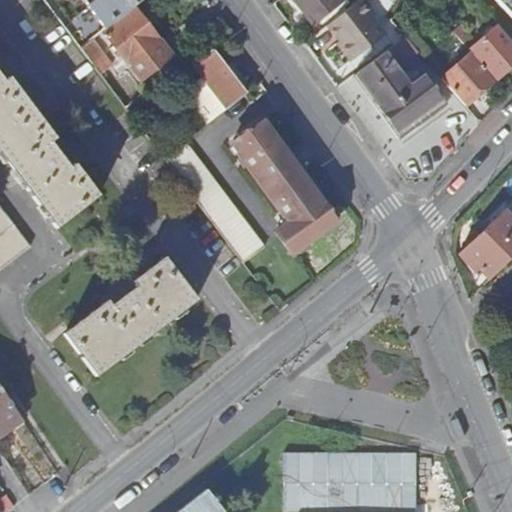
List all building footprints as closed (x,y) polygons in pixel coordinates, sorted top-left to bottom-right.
[(295,0),(313,23),(323,15),(323,14),(341,0),(295,0)] [(374,15),(361,0),(359,0),(327,26),(339,41),(335,44),(350,62),(384,35),(370,18),(374,15)] [(511,0),(493,0),(511,19),(511,0)] [(133,10),(103,34),(112,46),(109,49),(113,53),(116,51),(138,79),(170,56),(133,10)] [(511,47),(496,29),(471,50),(496,80),(511,65),(511,47)] [(410,88),(396,69),(418,53),(404,38),(356,75),(398,131),(440,100),(424,78),(410,88)] [(110,65),(90,40),(79,49),(99,74),(110,65)] [(0,156),(54,228),(97,195),(75,166),(80,162),(85,146),(63,138),(58,133),(53,137),(9,79),(15,75),(20,59),(0,52),(0,156)] [(243,96),(211,52),(193,66),(226,110),(243,96)] [(494,81),(471,53),(441,80),(464,107),(494,81)] [(146,102),(141,95),(129,105),(135,111),(146,102)] [(135,111),(129,105),(125,109),(130,116),(135,111)] [(262,121),(231,144),(288,222),(275,232),(291,254),(336,222),(262,121)] [(262,247),(183,142),(162,159),(241,263),(262,247)] [(0,210),(0,268),(28,248),(0,210)] [(511,218),(504,211),(458,257),(474,273),(477,269),(488,281),(511,256),(511,218)] [(105,304),(63,336),(95,377),(194,301),(162,260),(133,281),(129,276),(114,271),(105,295),(101,298),(105,304)] [(0,430),(19,418),(0,389),(0,430)] [(286,449),(285,511),(421,511),(422,450),(286,449)] [(229,511),(211,487),(175,511),(229,511)]
